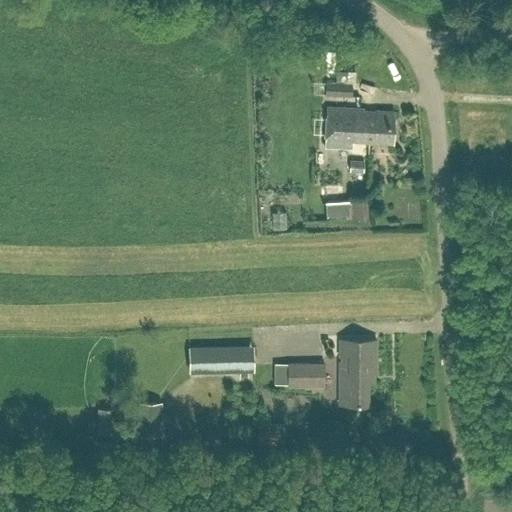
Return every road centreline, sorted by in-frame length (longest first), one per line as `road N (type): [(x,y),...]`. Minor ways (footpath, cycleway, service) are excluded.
road 1 (unclassified): [(457,511),(433,95),(419,44),(355,0)]
road 2 (track): [(458,495),(0,511)]
